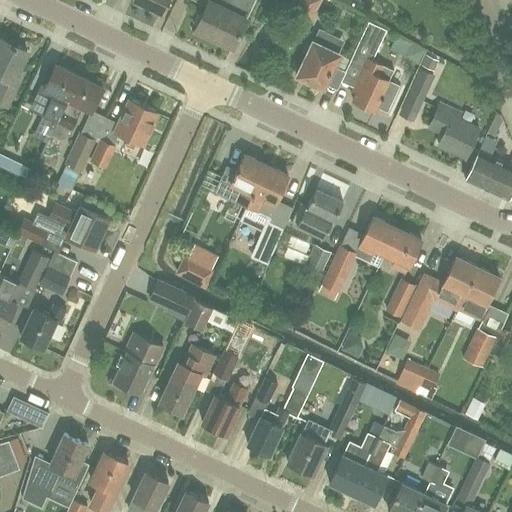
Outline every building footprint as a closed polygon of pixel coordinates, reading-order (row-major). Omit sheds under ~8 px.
[(132,0),(132,1),(133,3),(141,7),(143,6),(144,4),(150,7),(148,9),(149,11),(157,15),(159,14),(160,12),(161,13),(167,0),(132,0)] [(246,18),(254,0),(206,0),(208,1),(195,28),(233,47),(246,18)] [(298,0),(293,9),(312,19),(321,0),(298,0)] [(349,62),(362,68),(353,87),(358,89),(352,100),(374,111),(389,80),(379,75),(383,65),(367,58),(381,27),(368,21),(349,62)] [(338,54),(325,48),(332,34),(319,28),(312,42),(313,42),(298,75),(306,78),(305,81),(321,89),(338,54)] [(14,76),(26,50),(3,39),(0,45),(0,76),(3,78),(0,83),(0,104),(7,107),(20,79),(14,76)] [(55,64),(50,76),(45,73),(28,109),(42,116),(42,117),(56,124),(79,76),(55,64)] [(420,67),(398,114),(414,121),(435,74),(420,67)] [(102,87),(79,76),(56,124),(71,131),(83,107),(91,111),(102,87)] [(114,132),(118,134),(142,145),(157,112),(129,99),(114,132)] [(473,161),(478,150),(470,146),(478,129),(457,119),(460,113),(439,104),(429,127),(443,134),(438,145),(473,161)] [(24,144),(31,125),(18,120),(11,139),(24,144)] [(97,140),(80,132),(79,132),(64,163),(82,172),(97,140)] [(100,138),(89,160),(105,168),(116,146),(100,138)] [(478,150),(473,161),(465,180),(507,199),(511,189),(511,165),(479,150),(478,150)] [(247,206),(265,164),(243,154),(235,171),(226,166),(215,191),(247,206)] [(33,171),(0,155),(0,172),(26,185),(33,171)] [(247,206),(257,211),(257,210),(273,218),(279,205),(274,202),(287,175),(265,164),(247,206)] [(71,189),(79,174),(66,168),(58,183),(71,189)] [(333,221),(342,201),(315,188),(306,207),(299,203),(290,221),(323,237),(331,220),(333,221)] [(47,217),(46,219),(61,225),(57,234),(64,238),(63,239),(78,246),(80,242),(93,248),(108,219),(80,205),(76,213),(55,203),(48,217),(47,217)] [(22,219),(11,214),(7,224),(17,229),(22,219)] [(385,254),(397,228),(372,215),(359,241),(360,241),(356,248),(369,255),(373,248),(385,254)] [(23,220),(17,236),(59,251),(63,240),(47,234),(48,230),(23,220)] [(269,261),(283,229),(266,221),(251,254),(269,261)] [(397,228),(385,254),(395,258),(391,265),(404,272),(408,265),(421,239),(397,228)] [(357,251),(341,244),(339,243),(321,283),(322,284),(318,292),(335,300),(338,291),(339,292),(358,252),(357,251)] [(320,274),(330,252),(314,244),(304,267),(320,274)] [(32,249),(18,281),(35,289),(44,270),(50,258),(32,249)] [(47,266),(38,284),(61,295),(70,277),(69,277),(76,261),(53,251),(47,266)] [(215,267),(201,260),(185,252),(174,273),(204,288),(215,267)] [(419,280),(421,281),(401,320),(417,328),(432,297),(456,309),(458,306),(459,306),(478,266),(455,255),(443,281),(424,271),(419,280)] [(478,266),(459,306),(483,318),(488,306),(485,304),(498,276),(478,266)] [(0,328),(3,330),(16,304),(11,301),(16,290),(19,285),(0,275),(0,328)] [(399,317),(415,285),(401,277),(385,310),(399,317)] [(178,291),(173,288),(157,281),(149,298),(168,307),(166,311),(183,319),(193,298),(184,293),(178,291)] [(221,327),(227,314),(195,299),(183,322),(202,331),(207,320),(221,327)] [(48,316),(33,309),(19,337),(42,348),(56,320),(59,322),(65,310),(54,304),(48,316)] [(496,337),(477,328),(462,357),(482,366),(496,337)] [(131,346),(128,353),(127,352),(116,375),(111,375),(107,383),(122,390),(126,387),(138,393),(161,346),(133,332),(128,344),(131,346)] [(181,413),(200,373),(205,376),(216,354),(191,342),(181,363),(177,362),(158,402),(181,413)] [(223,349),(212,373),(227,381),(239,357),(223,349)] [(406,358),(394,384),(419,395),(431,369),(406,358)] [(441,373),(431,369),(419,395),(431,400),(437,387),(435,386),(441,373)] [(254,396),(255,397),(268,403),(278,383),(264,376),(254,396)] [(238,406),(246,389),(233,383),(225,400),(214,395),(201,423),(225,434),(239,406),(238,406)] [(298,413),(307,394),(292,387),(283,406),(298,413)] [(485,402),(472,396),(464,413),(478,419),(485,402)] [(49,413),(14,397),(8,410),(42,427),(49,413)] [(340,438),(356,403),(343,398),(328,430),(307,421),(301,434),(300,433),(287,463),(312,475),(326,445),(322,444),(327,433),(340,438)] [(376,471),(388,443),(395,446),(392,453),(404,459),(426,411),(400,398),(395,408),(409,415),(403,429),(395,430),(384,425),(383,426),(377,439),(377,438),(351,494),(373,504),(386,476),(376,471)] [(259,417),(259,419),(246,444),(268,455),(281,427),(288,412),(279,408),(276,415),(264,409),(260,417),(259,417)] [(377,439),(383,426),(374,421),(362,449),(359,448),(353,461),(341,455),(328,484),(351,494),(377,438),(377,439)] [(467,450),(472,432),(461,428),(456,446),(467,450)] [(87,444),(63,433),(43,476),(30,470),(21,498),(41,507),(54,478),(77,488),(88,463),(80,460),(87,444)] [(0,475),(19,468),(17,464),(8,441),(8,440),(0,442),(0,475)] [(114,492),(128,463),(104,452),(90,481),(99,485),(90,504),(104,510),(113,492),(114,492)] [(511,456),(502,452),(497,463),(511,469),(511,456)] [(488,462),(477,457),(475,456),(475,457),(456,498),(471,505),(490,463),(488,462)] [(428,481),(423,493),(414,511),(441,511),(453,487),(443,483),(448,471),(436,465),(428,481)] [(155,509),(167,482),(145,472),(132,499),(133,499),(128,510),(131,511),(140,511),(144,504),(155,509)] [(389,511),(414,511),(423,493),(401,482),(387,511),(389,511)] [(202,511),(208,501),(185,491),(175,511),(202,511)] [(85,511),(88,506),(71,498),(64,511),(85,511)]
